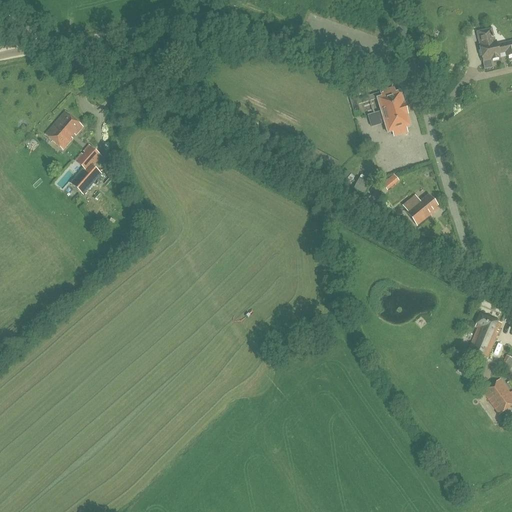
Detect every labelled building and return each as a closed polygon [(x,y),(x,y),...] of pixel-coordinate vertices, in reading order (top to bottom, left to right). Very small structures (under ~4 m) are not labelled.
[(480,45),(479,45),(483,61),(499,58),(498,53),(506,52),(506,56),(511,54),(511,42),(497,46),(496,41),(494,42),(491,30),(477,33),(480,45)] [(371,101),(374,114),(377,122),(383,120),(387,134),(393,132),(394,137),(407,133),(405,128),(410,127),(400,92),(395,93),(393,89),(381,93),(382,97),(377,99),(375,94),(350,102),(354,113),(360,111),(358,105),(371,101)] [(45,134),(62,150),(82,128),(65,112),(58,120),(57,119),(53,124),(54,125),(45,134)] [(93,166),(102,157),(88,145),(74,161),(83,169),(70,184),(83,195),(102,174),(93,166)] [(350,175),(348,172),(341,179),(344,182),(350,175)] [(354,178),(351,175),(345,182),(348,185),(354,178)] [(386,191),(398,181),(392,175),(381,184),(386,191)] [(365,195),(370,185),(359,179),(353,189),(365,195)] [(105,184),(100,190),(105,194),(109,188),(107,186),(105,184)] [(435,213),(433,212),(438,208),(428,196),(420,203),(419,202),(412,208),(423,220),(429,215),(430,217),(435,213)] [(486,359),(501,324),(480,315),(475,327),(478,328),(468,351),(486,359)] [(511,365),(511,358),(508,356),(506,355),(498,369),(507,374),(511,365)] [(511,405),(511,396),(500,379),(482,392),(498,415),(511,405)]
